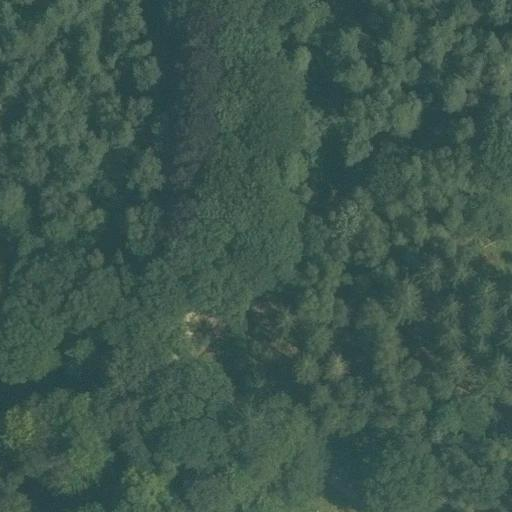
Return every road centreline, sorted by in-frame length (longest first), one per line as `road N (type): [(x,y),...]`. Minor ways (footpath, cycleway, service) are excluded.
road 1 (unclassified): [(386,511),(252,427),(0,317)]
road 2 (track): [(214,0),(207,241),(164,383)]
